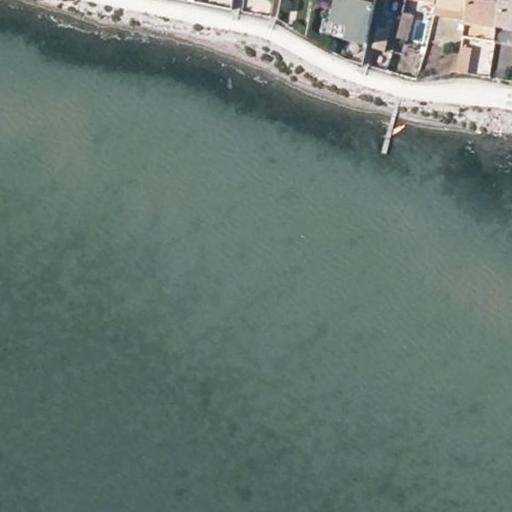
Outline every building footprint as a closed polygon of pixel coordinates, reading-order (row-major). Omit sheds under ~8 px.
[(353,40),(348,66),(361,68),(375,0),(354,0),(354,2),(350,1),(349,0),(339,0),(335,21),(350,24),(347,39),(353,40)] [(438,0),(437,7),(466,13),(468,0),(438,0)] [(494,42),(497,28),(501,0),(468,0),(466,13),(463,36),(494,42)] [(511,0),(501,0),(497,28),(507,31),(511,31),(511,0)] [(409,40),(422,43),(428,14),(414,12),(409,40)] [(372,48),(386,52),(390,30),(378,27),(372,48)] [(507,31),(497,28),(494,42),(504,44),(507,31)] [(457,72),(468,74),(472,50),(461,48),(457,72)]
